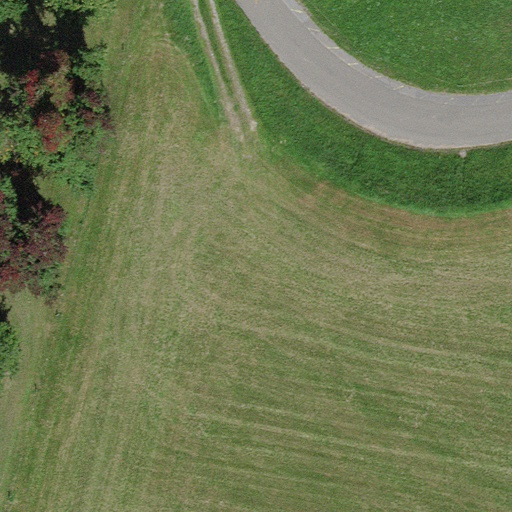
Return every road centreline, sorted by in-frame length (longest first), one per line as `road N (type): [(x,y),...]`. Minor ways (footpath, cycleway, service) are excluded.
road 1 (residential): [(511,122),(447,131),(378,113),(305,57),(261,0)]
road 2 (track): [(261,178),(203,0)]
